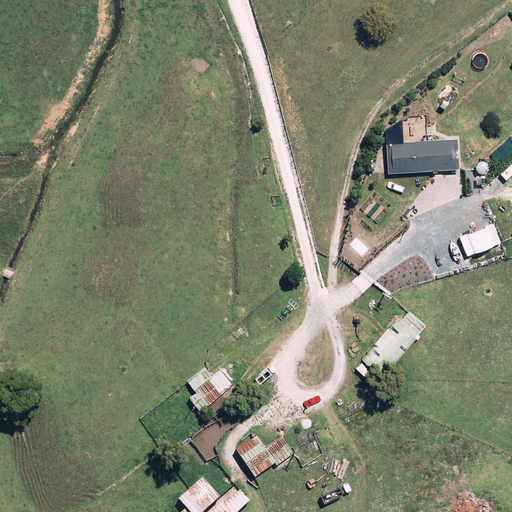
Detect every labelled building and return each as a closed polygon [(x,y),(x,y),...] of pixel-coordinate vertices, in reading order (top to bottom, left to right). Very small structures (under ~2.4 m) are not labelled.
[(385,145),(386,174),(457,169),(455,140),(385,145)] [(389,366),(413,340),(425,327),(407,311),(360,362),(372,374),(384,361),(389,366)] [(204,369),(187,383),(195,393),(188,398),(198,411),(233,384),(219,367),(209,375),(204,369)] [(234,449),(235,451),(253,477),(273,463),(275,466),(292,453),(280,435),(261,447),(254,436),(234,449)] [(237,511),(250,500),(240,489),(226,501),(203,476),(176,501),(183,509),(179,511),(237,511)]
